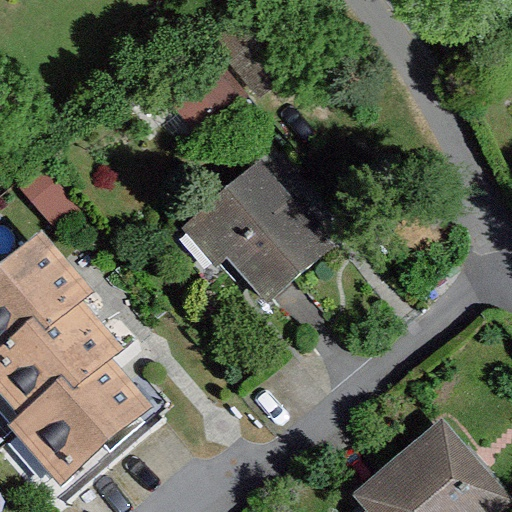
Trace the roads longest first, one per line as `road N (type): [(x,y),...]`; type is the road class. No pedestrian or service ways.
road 1 (residential): [(511,270),(206,511)]
road 2 (residential): [(352,0),(445,126),(511,262)]
